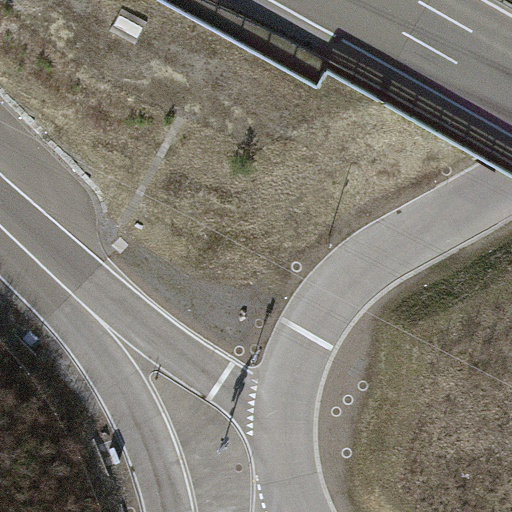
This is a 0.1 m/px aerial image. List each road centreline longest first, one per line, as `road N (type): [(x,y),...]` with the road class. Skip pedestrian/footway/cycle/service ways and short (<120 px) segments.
road 1 (motorway): [(0,191),(121,305),(284,416)]
road 2 (secondary): [(511,178),(383,251),(338,290),(308,332),(284,416)]
road 3 (motorway): [(0,251),(113,371),(162,475),(168,511)]
road 4 (motorway): [(377,0),(511,76)]
